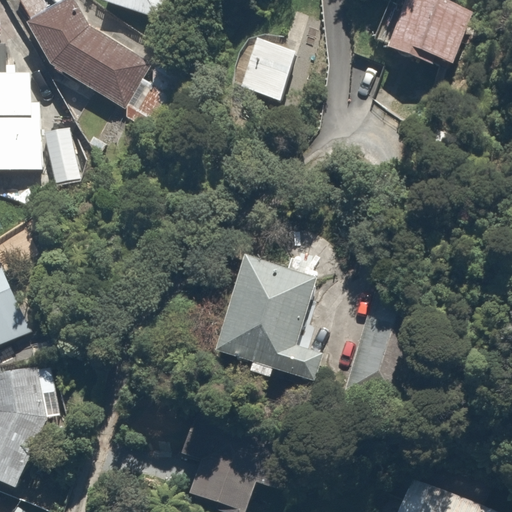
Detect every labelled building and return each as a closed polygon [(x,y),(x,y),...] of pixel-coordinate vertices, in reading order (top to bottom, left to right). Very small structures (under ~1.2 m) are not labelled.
[(172,57),(92,19),(84,3),(74,8),(69,0),(21,0),(63,80),(143,118),(172,57)] [(111,0),(110,8),(172,22),(177,0),(111,0)] [(492,0),(422,0),(417,16),(396,8),(380,52),(463,81),(492,0)] [(5,35),(0,35),(0,174),(46,175),(47,106),(40,106),(40,79),(24,78),(24,52),(5,51),(5,35)] [(305,51),(272,39),(249,100),(282,112),(305,51)] [(81,133),(53,135),(57,183),(84,181),(81,133)] [(320,279),(248,264),(226,369),(320,390),(328,355),(305,350),(320,279)] [(22,273),(0,283),(0,356),(49,334),(22,273)] [(416,306),(375,296),(349,401),(390,412),(416,306)] [(55,368),(0,382),(0,482),(40,499),(65,414),(55,368)] [(276,511),(293,448),(205,426),(195,463),(209,467),(198,508),(213,511),(276,511)] [(511,511),(511,506),(416,470),(399,511),(511,511)]
